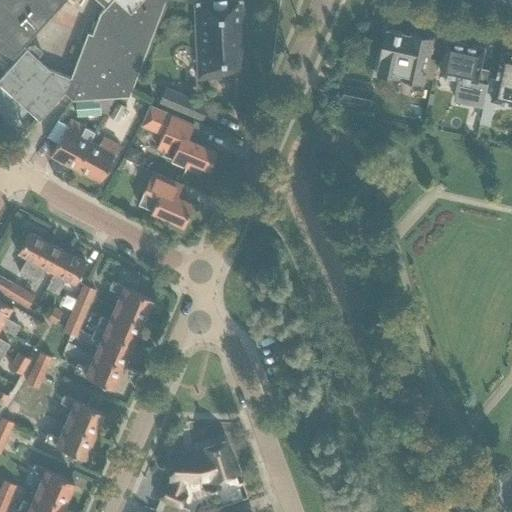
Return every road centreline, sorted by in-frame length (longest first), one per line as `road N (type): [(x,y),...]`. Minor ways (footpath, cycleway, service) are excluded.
road 1 (unclassified): [(203,277),(323,0)]
road 2 (residential): [(291,511),(229,346),(190,315)]
road 3 (unclassified): [(203,277),(12,170)]
road 4 (unclassified): [(105,511),(190,315)]
